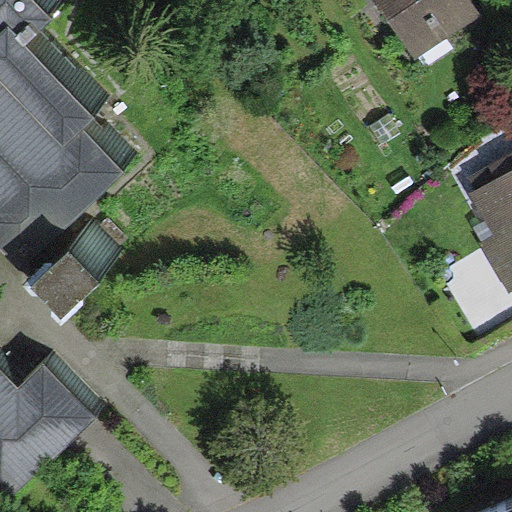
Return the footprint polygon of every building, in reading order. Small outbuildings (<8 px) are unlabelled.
[(0,0),(0,245),(20,266),(115,178),(75,137),(95,117),(27,46),(52,22),(30,0),(0,0)] [(382,0),(411,52),(480,16),(471,0),(382,0)] [(504,292),(511,287),(511,173),(473,196),(496,237),(478,247),(504,292)] [(63,323),(100,289),(71,258),(34,291),(63,323)] [(18,384),(0,365),(0,505),(3,509),(66,448),(98,418),(42,361),(18,384)] [(511,511),(511,489),(458,511),(511,511)]
